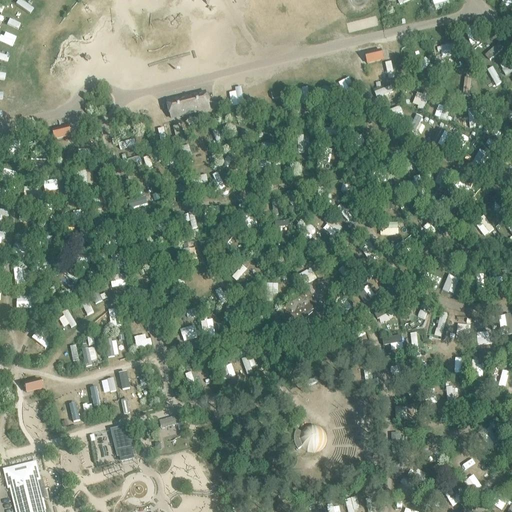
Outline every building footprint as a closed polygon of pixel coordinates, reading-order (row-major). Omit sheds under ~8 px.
[(381,50),(364,55),(367,65),(383,61),(381,50)] [(171,120),(210,111),(206,93),(166,102),(171,120)] [(68,127),(51,131),(54,142),(70,138),(68,127)] [(152,152),(150,145),(142,147),(144,154),(152,152)] [(278,311),(287,326),(300,318),(301,320),(305,317),(305,316),(318,308),(309,292),(278,311)] [(25,393),(41,389),(38,379),(23,383),(25,393)] [(180,416),(165,420),(167,428),(177,425),(176,421),(181,419),(180,416)] [(320,424),(314,422),(308,422),(302,424),(297,428),(294,433),(293,439),(293,444),(295,448),(299,452),(302,455),(306,456),(310,457),(315,456),(320,455),(324,451),(326,448),(328,444),(329,439),(328,435),(326,430),(323,427),(320,424)] [(128,427),(111,431),(116,453),(119,452),(120,456),(121,462),(133,459),(131,449),(133,448),(128,427)] [(41,482),(36,462),(3,470),(7,490),(10,489),(5,472),(34,465),(38,482),(41,482)] [(34,465),(5,472),(10,489),(15,511),(45,511),(46,511),(44,504),(43,500),(38,482),(34,465)]
